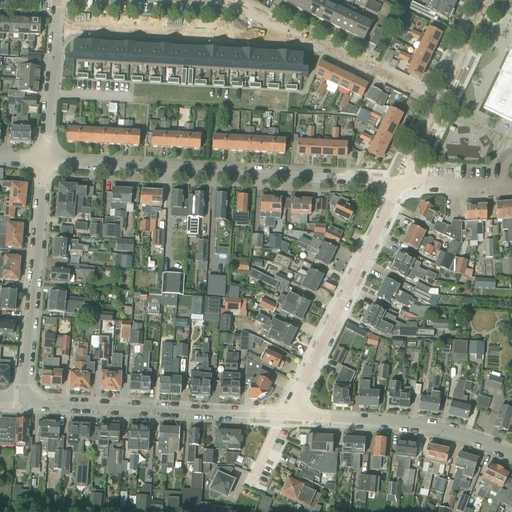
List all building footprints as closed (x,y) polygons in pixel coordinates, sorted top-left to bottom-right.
[(284,0),(283,2),(295,8),(298,0),(284,0)] [(312,0),(298,0),(295,8),(306,14),(312,0)] [(326,2),(322,0),(312,0),(306,14),(318,19),(323,8),(326,2)] [(379,11),(381,6),(369,0),(368,0),(364,9),(370,11),(371,8),(379,11)] [(438,17),(447,21),(453,9),(433,0),(428,0),(424,9),(411,3),(408,9),(436,22),(438,17)] [(457,0),(433,0),(453,9),(457,0)] [(326,2),(323,8),(318,19),(329,24),(337,7),(326,2)] [(344,10),(337,7),(329,24),(340,30),(351,7),(346,5),(344,10)] [(352,35),(360,18),(354,15),(356,10),(351,7),(340,30),(352,35)] [(367,21),(360,18),(352,35),(364,41),(374,20),(368,17),(367,21)] [(8,34),(9,19),(0,18),(0,40),(2,41),(3,34),(8,34)] [(9,19),(8,34),(8,38),(13,38),(13,34),(18,35),(19,19),(9,19)] [(29,19),(19,19),(18,35),(18,41),(23,41),(23,35),(28,35),(29,19)] [(40,20),(29,19),(28,35),(28,42),(34,42),(34,36),(39,36),(40,20)] [(422,33),(421,35),(419,38),(435,45),(441,34),(429,28),(426,35),(422,33)] [(373,33),(369,43),(376,46),(381,36),(373,33)] [(421,45),(418,51),(430,57),(435,45),(419,38),(417,43),(421,45)] [(296,74),(301,74),(301,78),(307,78),(307,71),(302,70),(302,56),(290,55),(290,54),(277,54),(254,53),(254,52),(241,52),(217,51),(217,50),(205,50),(193,50),(193,49),(192,49),(192,50),(184,50),(184,49),(183,49),(172,48),(159,47),(159,48),(136,46),(123,45),(123,46),(99,44),(87,43),(86,44),(74,43),(73,57),(68,57),(67,65),(73,65),(73,62),(78,62),(78,63),(105,64),(105,63),(115,64),(115,65),(142,66),(142,65),(151,66),(151,67),(178,68),(178,67),(183,68),(183,67),(191,68),(196,68),(196,69),(223,71),(223,70),(233,70),(233,71),(260,73),(260,72),(269,73),(296,75),(296,74)] [(374,50),(371,56),(378,59),(380,53),(374,50)] [(394,54),(388,51),(383,61),(389,64),(394,54)] [(408,61),(424,68),(430,57),(418,51),(415,57),(411,55),(410,57),(408,61)] [(28,57),(28,61),(40,62),(40,55),(28,54),(28,57)] [(511,54),(484,109),(511,122),(511,54)] [(16,79),(18,79),(38,81),(39,68),(26,67),(27,61),(21,60),(21,59),(14,58),(14,65),(17,65),(16,70),(16,79)] [(410,67),(407,73),(419,79),(424,68),(408,61),(407,63),(406,65),(410,67)] [(321,63),(315,75),(327,81),(333,68),(321,63)] [(333,68),(327,81),(338,87),(345,74),(333,68)] [(350,92),(356,79),(345,74),(338,87),(350,92)] [(16,98),(23,99),(24,93),(37,94),(38,81),(18,79),(17,92),(7,91),(7,98),(16,98)] [(350,92),(361,98),(367,85),(356,79),(350,92)] [(316,95),(320,96),(325,86),(321,84),(316,95)] [(371,88),(366,100),(375,105),(381,108),(382,107),(387,97),(380,94),(381,93),(371,88)] [(286,109),(286,96),(247,95),(247,108),(286,109)] [(344,95),(342,100),(348,103),(350,98),(344,95)] [(10,142),(20,142),(21,126),(22,105),(23,99),(16,98),(15,102),(17,105),(16,116),(15,119),(12,119),(11,127),(10,142)] [(23,99),(22,105),(21,126),(20,142),(30,143),(31,128),(26,121),(28,106),(35,107),(36,100),(23,99)] [(339,106),(342,107),(345,109),(347,105),(348,103),(342,100),(339,106)] [(357,109),(347,105),(345,109),(342,107),(339,113),(354,115),(357,109)] [(382,115),(380,118),(396,126),(402,115),(386,107),(385,109),(382,107),(381,108),(375,105),(372,111),(377,113),(382,115)] [(110,106),(109,116),(118,116),(118,106),(110,106)] [(64,119),(62,141),(143,146),(144,136),(152,137),(152,142),(207,145),(207,149),(288,154),(289,132),(208,127),(209,114),(145,111),(145,123),(64,119)] [(381,125),(378,131),(391,137),(396,126),(380,118),(379,121),(378,123),(381,125)] [(371,138),(370,141),(373,142),(386,148),(391,137),(378,131),(375,137),(372,136),(371,138)] [(309,155),(309,142),(310,138),(307,138),(305,138),(305,142),(297,142),(296,155),(309,155)] [(340,139),(338,139),(334,139),(333,157),(346,158),(347,144),(339,144),(340,139)] [(380,159),(386,148),(373,142),(370,141),(369,143),(367,146),(371,148),(368,154),(380,159)] [(322,143),(309,142),(309,155),(322,156),(322,143)] [(322,143),(322,156),(333,157),(334,144),(327,143),(322,143)] [(11,189),(11,196),(25,197),(26,190),(28,190),(28,184),(21,183),(21,185),(17,184),(17,183),(3,181),(2,188),(11,189)] [(59,193),(75,195),(74,197),(82,198),(86,198),(87,187),(59,185),(59,193)] [(121,190),(111,189),(110,210),(114,210),(113,222),(120,222),(120,219),(121,190)] [(125,219),(126,205),(131,205),(131,190),(121,190),(120,219),(125,219)] [(147,214),(147,217),(150,217),(151,191),(141,191),(140,206),(145,206),(144,214),(147,214)] [(151,191),(150,217),(149,221),(155,222),(156,215),(156,213),(160,213),(161,192),(151,191)] [(183,193),(171,192),(170,217),(187,218),(188,201),(183,201),(183,193)] [(75,195),(59,193),(57,206),(82,208),(82,198),(74,197),(75,195)] [(202,214),(203,214),(204,194),(193,194),(193,202),(188,201),(187,218),(187,219),(187,223),(198,223),(201,224),(202,214)] [(219,214),(226,215),(227,196),(215,195),(214,221),(219,221),(219,214)] [(5,202),(4,218),(13,219),(14,208),(24,209),(25,197),(11,196),(10,202),(5,202)] [(248,197),(237,196),(237,210),(231,210),(231,222),(247,223),(248,212),(247,212),(248,197)] [(265,227),(269,228),(271,198),(261,197),(260,218),(265,218),(265,227)] [(339,200),(332,197),(328,205),(335,208),(333,213),(349,221),(354,210),(346,206),(348,202),(340,199),(339,200)] [(280,219),(280,214),(281,198),(271,198),(269,228),(274,228),(275,218),(280,219)] [(291,199),(290,210),(290,219),(292,219),(291,224),(300,224),(301,200),(291,199)] [(311,200),(301,200),(300,224),(306,225),(307,216),(310,216),(311,200)] [(314,212),(327,212),(327,201),(315,200),(314,212)] [(439,212),(432,209),(432,208),(423,203),(419,211),(418,210),(415,215),(421,218),(421,220),(430,224),(432,218),(436,220),(439,212)] [(506,203),(496,204),(497,221),(501,221),(502,231),(507,230),(507,220),(506,203)] [(89,208),(82,208),(57,206),(56,218),(73,219),(73,214),(89,215),(89,208)] [(476,206),(466,206),(466,230),(469,230),(470,242),(477,242),(477,235),(476,206)] [(486,222),(486,206),(476,206),(477,235),(483,235),(483,222),(486,222)] [(0,235),(22,237),(23,226),(6,224),(6,219),(0,217),(0,235)] [(149,233),(149,222),(141,221),(140,232),(149,233)] [(447,226),(436,221),(432,230),(438,233),(443,236),(447,226)] [(461,221),(451,222),(451,227),(447,226),(443,236),(451,239),(461,244),(461,221)] [(74,231),(86,232),(87,224),(75,223),(74,231)] [(89,236),(102,237),(102,226),(89,225),(89,236)] [(102,226),(102,237),(102,238),(119,239),(119,230),(119,226),(102,225),(102,226)] [(313,233),(314,233),(315,233),(324,237),(325,226),(314,225),(313,233)] [(407,235),(434,248),(438,251),(441,245),(433,241),(432,239),(429,237),(427,238),(426,239),(422,237),(425,232),(411,226),(411,227),(409,228),(408,230),(408,231),(407,235)] [(327,231),(324,238),(338,244),(341,237),(327,231)] [(153,232),(152,247),(163,247),(163,232),(153,232)] [(263,235),(252,234),(251,247),(262,248),(263,235)] [(21,249),(22,237),(0,235),(0,249),(6,250),(6,247),(21,249)] [(403,243),(402,244),(416,251),(418,246),(425,249),(423,253),(430,256),(434,248),(407,235),(404,240),(403,239),(402,243),(403,243)] [(280,249),(281,238),(269,237),(268,249),(280,249)] [(70,240),(55,239),(54,249),(82,251),(88,252),(88,246),(78,245),(78,241),(70,241),(70,240)] [(478,251),(478,246),(484,246),(484,239),(478,239),(478,246),(470,246),(470,251),(478,251)] [(493,258),(493,257),(492,245),(492,240),(485,240),(485,258),(493,258)] [(124,241),(124,251),(133,251),(133,241),(124,241)] [(198,241),(197,255),(195,255),(195,262),(206,263),(207,242),(198,241)] [(452,241),(446,254),(455,258),(461,245),(452,241)] [(296,247),(305,251),(307,247),(298,242),(296,247)] [(336,249),(322,243),(322,242),(319,247),(309,242),(307,247),(331,258),(333,254),(334,254),(336,251),(335,250),(336,249)] [(331,258),(307,247),(305,251),(307,252),(306,253),(310,255),(311,253),(315,255),(313,260),(327,267),(327,266),(329,266),(330,263),(329,262),(331,258)] [(82,251),(54,249),(53,259),(68,260),(68,256),(82,257),(82,251)] [(420,264),(398,253),(397,253),(394,258),(395,259),(394,262),(420,274),(425,276),(425,277),(427,273),(418,268),(420,264)] [(276,254),(272,262),(287,270),(291,260),(276,254)] [(439,267),(448,271),(451,266),(454,258),(455,258),(446,254),(439,267)] [(0,268),(1,268),(19,270),(20,258),(1,257),(0,256),(0,268)] [(132,257),(123,257),(122,269),(131,269),(132,257)] [(451,266),(448,271),(454,274),(463,276),(467,261),(455,258),(454,258),(451,266)] [(253,266),(261,268),(262,261),(255,259),(253,266)] [(229,270),(248,271),(248,262),(230,261),(229,270)] [(422,281),(425,277),(425,276),(420,274),(394,262),(392,265),(391,265),(388,270),(390,271),(389,271),(405,279),(406,278),(412,281),(414,277),(422,281)] [(94,267),(79,266),(78,274),(93,275),(94,267)] [(0,279),(18,281),(19,270),(1,268),(0,268),(0,279)] [(73,276),(73,271),(52,269),(51,282),(67,283),(68,276),(73,276)] [(105,275),(107,277),(110,277),(113,275),(113,272),(111,269),(108,269),(105,271),(105,275)] [(248,276),(257,281),(276,289),(279,282),(261,274),(251,269),(248,276)] [(300,270),(297,275),(318,285),(320,281),(321,281),(323,278),(322,277),(322,276),(308,269),(307,273),(300,270)] [(182,295),(183,275),(162,274),(161,294),(182,295)] [(291,280),(277,274),(274,280),(288,287),(291,280)] [(297,275),(293,284),(314,294),(314,293),(315,293),(317,290),(316,289),(318,285),(297,275)] [(226,277),(208,276),(207,296),(224,297),(226,277)] [(474,279),(474,287),(494,289),(495,280),(474,279)] [(382,285),(381,289),(410,303),(412,298),(398,291),(400,287),(385,280),(384,280),(382,285)] [(414,288),(428,295),(430,290),(417,283),(414,288)] [(432,297),(414,288),(412,294),(420,298),(419,300),(428,304),(432,297)] [(377,297),(376,298),(391,305),(393,301),(407,308),(410,303),(381,289),(379,293),(378,292),(376,297),(377,297)] [(0,299),(15,301),(16,291),(1,290),(0,295),(0,294),(0,299)] [(50,292),(49,302),(80,305),(83,305),(83,300),(65,298),(65,293),(50,292)] [(309,305),(309,304),(309,303),(289,293),(287,297),(281,294),(278,299),(305,312),(307,308),(308,308),(309,305)] [(176,295),(162,295),(162,306),(176,307),(176,295)] [(219,315),(219,311),(219,310),(220,298),(205,297),(203,315),(219,316),(219,315)] [(204,299),(191,298),(189,315),(203,316),(204,299)] [(239,316),(240,300),(220,298),(219,310),(219,311),(219,315),(239,316)] [(277,306),(262,298),(258,306),(273,313),(277,306)] [(0,309),(14,311),(15,301),(0,299),(0,309)] [(282,307),(280,311),(301,321),(301,320),(302,320),(304,317),(303,316),(305,312),(278,299),(276,304),(282,307)] [(472,300),(463,299),(462,308),(472,308),(472,300)] [(73,309),(80,310),(80,305),(49,302),(48,307),(47,306),(47,311),(48,311),(48,312),(73,314),(73,309)] [(159,305),(148,304),(147,315),(149,315),(149,314),(158,315),(159,305)] [(423,319),(427,312),(420,308),(412,304),(408,311),(401,308),(399,314),(408,318),(423,319)] [(367,311),(369,312),(367,316),(387,325),(390,321),(387,320),(388,318),(393,320),(394,318),(371,307),(370,307),(367,311)] [(166,317),(170,318),(171,311),(162,311),(161,325),(165,325),(166,317)] [(94,321),(112,322),(112,314),(95,313),(94,321)] [(255,321),(263,325),(265,326),(292,339),(294,335),(295,335),(296,332),(296,331),(296,330),(283,324),(284,323),(274,318),(271,323),(269,321),(270,320),(258,314),(255,321)] [(391,327),(387,325),(367,316),(365,319),(364,318),(362,323),(363,324),(362,325),(376,331),(384,335),(385,333),(389,335),(391,332),(397,331),(399,331),(399,336),(432,338),(433,330),(405,328),(391,327)] [(231,332),(231,318),(220,317),(219,332),(231,332)] [(394,321),(396,318),(394,318),(393,320),(388,318),(387,320),(390,321),(387,325),(391,327),(405,328),(406,327),(394,321)] [(0,332),(13,334),(14,322),(0,320),(0,332)] [(432,329),(452,330),(453,322),(433,321),(432,329)] [(120,336),(129,337),(130,332),(131,324),(131,323),(121,322),(120,336)] [(131,324),(130,332),(141,333),(141,325),(131,324)] [(263,333),(255,329),(256,328),(248,325),(248,326),(243,324),(240,331),(244,333),(248,334),(253,336),(260,340),(263,333)] [(292,339),(265,326),(263,325),(261,329),(269,333),(267,338),(274,341),(274,342),(288,348),(288,347),(289,347),(290,344),(290,343),(292,339)] [(112,338),(112,326),(103,326),(103,337),(112,338)] [(348,328),(343,338),(354,343),(359,332),(348,328)] [(130,332),(129,337),(129,345),(141,346),(142,333),(141,333),(130,332)] [(44,348),(54,349),(55,335),(45,334),(44,348)] [(240,350),(247,351),(247,340),(248,335),(241,334),(240,350)] [(61,356),(68,357),(70,337),(63,337),(61,356)] [(98,361),(101,361),(107,361),(109,338),(99,337),(98,361)] [(376,347),(378,339),(368,337),(367,344),(376,347)] [(450,344),(443,342),(441,350),(449,351),(450,344)] [(453,342),(453,355),(459,355),(459,361),(466,361),(466,355),(467,343),(453,342)] [(483,343),(469,342),(468,355),(482,355),(483,343)] [(175,357),(176,357),(186,358),(187,345),(176,345),(176,347),(175,357)] [(151,371),(148,371),(148,364),(149,347),(143,346),(142,355),(141,367),(139,392),(149,393),(151,371)] [(347,352),(337,348),(331,360),(340,365),(347,352)] [(403,355),(403,348),(393,348),(394,356),(403,355)] [(247,359),(271,371),(273,367),(277,368),(279,369),(282,362),(280,361),(282,357),(274,353),(274,352),(268,350),(268,351),(266,350),(261,360),(254,356),(251,361),(247,359)] [(231,361),(232,354),(226,354),(225,375),(221,374),(220,381),(219,397),(229,397),(231,361)] [(231,361),(229,397),(239,398),(240,376),(236,375),(238,355),(232,354),(231,361)] [(112,355),(111,366),(109,391),(116,392),(116,390),(120,390),(121,355),(112,355)] [(131,370),(131,375),(130,375),(129,392),(139,392),(141,367),(142,355),(136,355),(136,360),(134,360),(134,370),(131,369),(131,370)] [(74,389),(80,390),(81,363),(81,357),(76,356),(75,372),(70,372),(70,387),(74,387),(74,389)] [(81,363),(80,390),(85,390),(86,388),(90,388),(90,373),(86,373),(87,364),(88,364),(89,357),(87,357),(81,357),(81,363)] [(42,371),(39,371),(39,378),(41,379),(41,386),(44,386),(44,388),(51,388),(52,359),(52,360),(46,359),(46,362),(43,362),(43,371),(42,371)] [(55,388),(55,387),(61,387),(62,372),(58,372),(59,359),(52,359),(51,388),(55,388)] [(271,371),(247,359),(245,384),(250,385),(249,399),(256,400),(266,394),(272,382),(268,380),(272,372),(271,371)] [(171,369),(169,395),(179,395),(180,378),(177,378),(178,369),(178,360),(176,360),(171,360),(171,369)] [(9,368),(9,362),(0,361),(0,384),(8,385),(9,368)] [(103,391),(109,391),(111,366),(107,366),(107,361),(101,361),(100,389),(103,389),(103,391)] [(201,363),(201,367),(201,371),(199,397),(209,397),(210,376),(210,370),(207,370),(208,363),(207,363),(207,364),(201,363)] [(379,365),(377,380),(385,380),(387,366),(379,365)] [(199,397),(201,371),(201,367),(195,367),(195,371),(191,371),(190,380),(189,396),(199,397)] [(334,387),(333,405),(348,406),(349,385),(355,374),(342,367),(334,383),(334,387)] [(358,391),(358,406),(368,407),(370,378),(369,378),(371,368),(364,367),(361,378),(359,378),(358,391)] [(171,369),(164,368),(164,369),(163,377),(160,377),(159,394),(169,395),(171,369)] [(429,375),(427,389),(431,390),(433,384),(437,385),(439,377),(429,375)] [(489,375),(487,384),(500,388),(503,379),(499,378),(491,375),(489,375)] [(370,378),(368,407),(378,407),(379,392),(373,392),(374,379),(370,378)] [(398,408),(400,383),(401,381),(391,380),(389,394),(388,395),(388,397),(389,398),(388,407),(389,407),(389,408),(392,408),(393,408),(398,408)] [(407,409),(408,409),(409,394),(405,394),(406,380),(401,380),(401,381),(400,383),(398,408),(402,408),(403,410),(406,410),(407,409)] [(424,411),(428,412),(431,390),(427,389),(426,396),(420,396),(418,410),(419,411),(420,412),(422,412),(424,411)] [(454,389),(447,416),(448,416),(449,417),(452,418),(453,417),(457,418),(462,399),(463,396),(464,392),(454,389)] [(440,394),(436,393),(437,391),(431,390),(428,412),(432,413),(433,414),(436,414),(437,414),(438,414),(440,399),(439,399),(440,394)] [(462,399),(457,418),(462,419),(462,420),(465,421),(466,420),(467,420),(471,406),(465,404),(466,400),(467,397),(463,396),(462,399)] [(501,406),(494,427),(507,431),(508,431),(511,417),(511,399),(510,399),(508,400),(505,407),(501,406)] [(0,446),(13,447),(13,441),(13,439),(14,436),(13,436),(14,427),(16,427),(17,420),(16,420),(0,418),(0,446)] [(13,436),(14,436),(13,439),(16,439),(16,444),(29,445),(29,439),(28,439),(29,421),(17,420),(16,427),(14,427),(13,436)] [(47,445),(49,422),(39,421),(37,442),(42,442),(42,451),(47,451),(47,445)] [(63,437),(58,437),(59,422),(49,422),(47,451),(47,453),(54,453),(53,470),(61,471),(61,463),(62,452),(63,439),(63,437)] [(73,453),(77,453),(79,425),(75,424),(75,423),(70,423),(70,424),(69,424),(68,440),(68,445),(70,447),(73,447),(73,453)] [(89,428),(89,425),(88,425),(88,424),(83,424),(83,425),(79,425),(77,453),(76,464),(75,487),(86,488),(88,460),(82,454),(83,441),(88,441),(88,438),(93,438),(94,429),(89,428)] [(107,458),(109,426),(104,426),(105,425),(100,425),(100,426),(99,426),(99,429),(94,429),(93,438),(98,438),(97,451),(103,451),(103,458),(107,458)] [(114,450),(112,448),(112,442),(118,443),(119,427),(118,427),(117,426),(114,425),(114,427),(109,426),(107,458),(107,464),(114,465),(115,450),(114,450)] [(130,427),(129,427),(127,451),(133,452),(138,452),(139,427),(135,427),(134,426),(130,425),(130,427)] [(167,466),(169,429),(164,428),(164,427),(161,426),(160,428),(159,428),(157,452),(161,452),(160,465),(166,466),(167,466)] [(148,452),(149,428),(139,427),(138,452),(148,452)] [(173,453),(178,453),(179,429),(178,429),(177,427),(174,427),(173,429),(169,429),(167,466),(166,469),(172,469),(173,453)] [(193,463),(193,473),(192,474),(202,475),(203,464),(203,460),(193,460),(194,446),(199,446),(200,430),(189,430),(187,463),(193,463)] [(215,431),(214,449),(227,450),(227,438),(227,432),(226,430),(221,430),(221,431),(215,431)] [(227,450),(241,451),(242,432),(227,432),(227,438),(227,450)] [(321,453),(321,454),(322,436),(306,435),(306,446),(304,446),(304,447),(296,462),(300,464),(319,473),(320,474),(321,453)] [(335,475),(337,453),(337,449),(332,449),(333,437),(322,436),(321,454),(321,453),(320,474),(335,475)] [(342,449),(337,449),(337,453),(342,453),(341,462),(345,462),(345,467),(352,468),(353,439),(348,439),(348,438),(345,437),(344,438),(343,438),(342,449)] [(360,455),(363,455),(364,439),(362,439),(361,438),(359,438),(358,439),(353,439),(352,468),(352,470),(359,471),(360,455)] [(385,458),(386,440),(385,440),(385,438),(380,438),(379,439),(374,439),(372,470),(380,470),(381,457),(385,458)] [(397,442),(395,456),(395,462),(398,463),(396,478),(402,479),(403,469),(407,443),(402,443),(402,441),(398,441),(397,442)] [(411,443),(411,444),(407,443),(403,469),(409,469),(410,458),(415,459),(416,445),(416,444),(416,443),(411,443)] [(428,445),(428,446),(424,462),(429,463),(423,490),(428,491),(431,475),(432,472),(437,448),(433,447),(433,446),(428,445)] [(38,469),(40,447),(32,446),(31,469),(38,469)] [(437,448),(432,472),(431,475),(437,476),(439,466),(443,467),(445,458),(446,458),(448,449),(442,448),(442,449),(437,448)] [(203,460),(203,464),(209,465),(214,465),(215,451),(204,451),(203,460)] [(61,463),(61,471),(69,471),(70,452),(62,452),(61,463)] [(137,455),(138,452),(133,452),(132,455),(129,455),(128,471),(136,472),(137,455)] [(233,466),(239,454),(226,453),(226,466),(233,466)] [(458,453),(454,467),(457,468),(454,479),(460,481),(468,456),(464,455),(463,454),(460,453),(459,453),(458,453)] [(473,457),(472,457),(468,456),(460,481),(465,482),(466,478),(471,479),(478,459),(477,459),(476,458),(473,457)] [(320,480),(320,474),(319,473),(300,464),(297,470),(301,471),(299,477),(312,483),(314,477),(319,479),(318,480),(320,480)] [(480,482),(485,485),(482,491),(487,493),(489,490),(488,489),(499,468),(495,466),(495,467),(489,464),(482,478),(480,482)] [(498,494),(500,489),(501,490),(509,474),(503,471),(503,470),(499,468),(488,489),(489,490),(498,494)] [(219,496),(219,494),(226,498),(234,481),(228,479),(232,469),(230,469),(215,469),(210,480),(213,482),(210,490),(211,491),(210,492),(210,493),(210,494),(210,495),(210,496),(210,497),(211,497),(211,498),(212,498),(213,499),(214,499),(215,499),(216,499),(217,498),(218,497),(219,496)] [(403,469),(402,479),(401,485),(413,487),(415,470),(403,469)] [(192,474),(193,473),(191,473),(190,489),(181,489),(180,499),(180,511),(184,511),(197,511),(198,510),(200,510),(201,510),(202,475),(192,474)] [(358,476),(357,492),(365,493),(366,476),(358,476)] [(366,476),(365,493),(376,494),(378,477),(366,476)] [(304,485),(288,478),(284,486),(317,502),(320,495),(303,487),(304,485)] [(442,495),(446,481),(437,479),(433,492),(442,495)] [(387,483),(386,496),(394,496),(395,484),(387,483)] [(325,484),(324,489),(334,494),(335,485),(325,484)] [(511,504),(511,487),(509,485),(506,492),(500,502),(510,508),(511,504)] [(13,486),(12,501),(27,501),(28,491),(19,491),(20,486),(13,486)] [(284,486),(280,495),(288,498),(287,500),(288,503),(292,505),(295,503),(295,502),(314,510),(317,502),(284,486)] [(495,511),(500,502),(506,492),(501,490),(500,489),(498,494),(493,503),(492,503),(488,511),(495,511)] [(104,495),(90,495),(89,507),(103,508),(104,495)] [(149,511),(149,510),(150,496),(135,495),(135,509),(134,511),(149,511)] [(461,495),(455,511),(458,511),(463,511),(469,498),(461,495)] [(446,509),(450,510),(449,511),(450,511),(452,507),(455,497),(450,496),(447,506),(446,509)] [(180,499),(167,499),(166,511),(179,511),(180,511),(180,499)] [(153,511),(162,511),(163,505),(162,505),(163,502),(161,502),(151,501),(150,511),(153,511)] [(261,503),(257,511),(267,511),(270,507),(261,503)]
